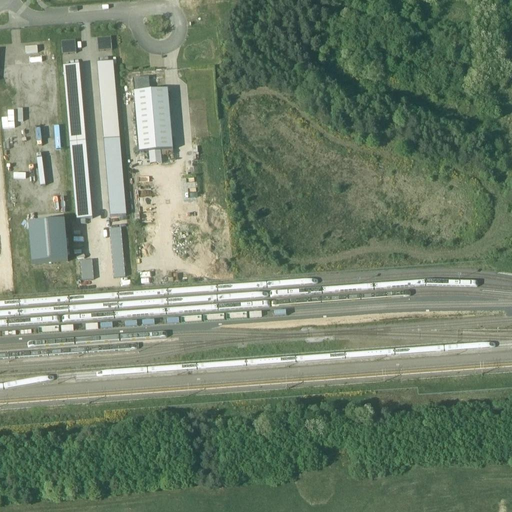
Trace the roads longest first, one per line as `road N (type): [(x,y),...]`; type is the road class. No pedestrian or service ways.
road 1 (track): [(0,396),(511,357)]
road 2 (unknown): [(164,46),(183,84),(195,144),(172,241)]
road 3 (unknown): [(44,61),(45,126),(36,138),(18,133),(9,105),(30,65)]
